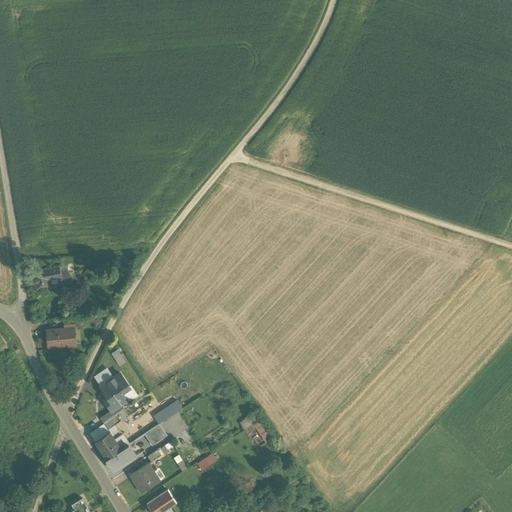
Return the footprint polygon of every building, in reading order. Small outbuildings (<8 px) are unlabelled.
[(71,282),(68,264),(60,266),(61,274),(63,282),(63,283),(71,282)] [(60,266),(33,271),(36,289),(51,286),(51,285),(49,276),(61,274),(60,266)] [(61,274),(49,276),(51,285),(63,282),(61,274)] [(75,319),(64,320),(64,328),(64,329),(73,329),(73,328),(76,328),(75,319)] [(73,329),(64,329),(64,328),(59,329),(59,330),(49,331),(50,346),(59,345),(59,347),(66,346),(66,345),(74,344),(73,329)] [(121,349),(114,351),(119,364),(125,362),(121,349)] [(121,373),(101,386),(108,397),(105,399),(112,410),(121,404),(127,400),(121,392),(129,386),(121,373)] [(153,416),(159,424),(182,409),(176,400),(153,416)] [(121,404),(112,410),(101,418),(104,423),(117,414),(124,409),(121,404)] [(257,427),(265,441),(272,436),(258,412),(240,422),(247,433),(257,427)] [(117,414),(104,423),(108,429),(121,421),(117,414)] [(167,436),(160,424),(159,424),(144,434),(152,446),(167,436)] [(110,432),(95,442),(107,459),(122,449),(110,432)] [(122,449),(107,459),(115,470),(137,456),(129,445),(122,449)] [(158,449),(148,456),(151,462),(161,455),(158,449)] [(203,470),(218,459),(213,452),(198,463),(203,470)] [(160,480),(149,462),(130,475),(142,492),(160,480)] [(168,489),(147,504),(152,511),(162,511),(177,502),(168,489)] [(73,511),(88,511),(81,500),(71,506),(75,511),(73,511)]
